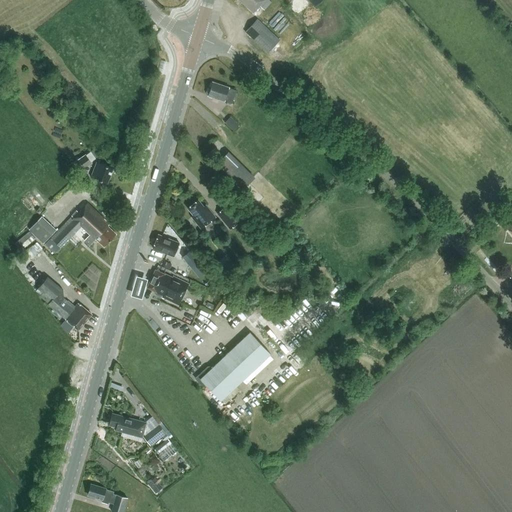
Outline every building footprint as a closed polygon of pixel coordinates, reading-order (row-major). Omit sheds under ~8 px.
[(263,8),(271,0),(270,0),(241,0),(253,11),(259,4),(263,8)] [(257,19),(245,32),(268,53),(280,40),(257,19)] [(232,102),(237,89),(233,87),(211,81),(207,94),(229,101),(232,102)] [(235,120),(229,127),(234,130),(239,124),(235,120)] [(255,177),(228,151),(216,164),(235,182),(231,186),(237,192),(241,188),(243,190),(255,177)] [(75,161),(74,162),(81,171),(92,163),(86,154),(80,158),(77,153),(72,157),(75,161)] [(112,169),(101,164),(97,162),(91,177),(95,178),(95,179),(106,184),(112,169)] [(193,214),(191,215),(200,227),(215,215),(205,204),(203,205),(198,198),(187,207),(193,214)] [(104,247),(116,234),(107,226),(109,225),(87,204),(73,218),(72,217),(45,245),(55,254),(80,228),(88,236),(84,241),(89,246),(96,239),(104,247)] [(227,205),(217,213),(230,229),(232,227),(234,230),(240,225),(238,223),(240,221),(227,205)] [(29,229),(43,243),(56,230),(41,216),(29,229)] [(24,221),(27,225),(32,221),(28,217),(24,221)] [(29,231),(15,243),(21,250),(35,239),(29,231)] [(170,256),(175,242),(158,235),(152,249),(170,256)] [(190,250),(182,256),(199,276),(206,270),(190,250)] [(226,255),(216,264),(226,274),(235,266),(226,255)] [(96,281),(105,272),(95,262),(86,272),(96,281)] [(177,305),(187,285),(166,274),(165,276),(154,270),(145,288),(157,293),(156,295),(177,305)] [(146,278),(136,275),(130,294),(140,297),(146,278)] [(49,304),(53,308),(50,311),(58,318),(61,315),(78,330),(91,314),(78,303),(75,307),(68,301),(67,301),(64,299),(63,290),(48,277),(37,291),(42,295),(41,296),(50,303),(49,304)] [(204,295),(208,288),(200,284),(196,292),(204,295)] [(214,305),(207,302),(205,307),(212,310),(214,305)] [(195,378),(203,387),(206,385),(221,401),(271,354),(250,332),(211,368),(207,367),(195,378)] [(138,421),(138,422),(120,417),(120,418),(112,416),(109,426),(117,428),(116,432),(134,437),(135,436),(143,438),(146,423),(138,421)] [(166,433),(159,424),(143,436),(151,445),(166,433)] [(165,489),(155,477),(148,483),(151,486),(149,488),(155,494),(156,492),(158,495),(165,489)] [(107,489),(92,485),(88,497),(102,500),(102,502),(109,504),(109,503),(115,504),(112,511),(114,511),(124,511),(128,498),(114,494),(114,491),(107,489)]
